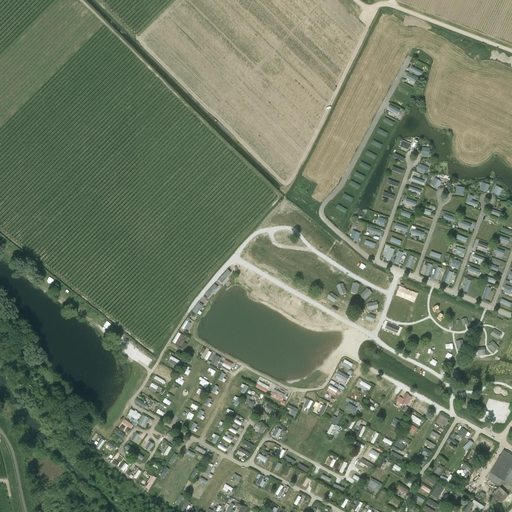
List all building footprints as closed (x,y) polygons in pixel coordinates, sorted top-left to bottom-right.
[(423,71),(412,66),(410,70),(421,76),(423,71)] [(416,79),(408,74),(406,78),(414,83),(416,79)] [(389,105),(387,109),(398,115),(400,111),(389,105)] [(385,118),(383,121),(392,126),(394,123),(385,118)] [(379,129),(377,132),(386,137),(388,134),(379,129)] [(373,140),(371,144),(380,148),(382,145),(373,140)] [(402,142),(400,147),(408,151),(411,145),(402,142)] [(430,150),(422,149),(421,156),(429,157),(430,150)] [(367,151),(365,154),(374,159),(376,156),(367,151)] [(394,154),(393,157),(403,162),(405,159),(394,154)] [(361,162),(359,166),(368,170),(370,167),(361,162)] [(419,164),(417,171),(424,174),(425,172),(427,172),(429,168),(426,167),(419,164)] [(356,172),(354,175),(363,180),(365,177),(356,172)] [(423,185),(424,181),(412,177),(411,181),(423,185)] [(441,182),(435,178),(431,185),(438,188),(441,182)] [(351,181),(349,184),(358,189),(360,186),(351,181)] [(482,183),(480,190),(487,192),(489,185),(482,183)] [(457,186),(456,194),(463,195),(464,188),(457,186)] [(492,193),(499,196),(502,189),(496,186),(492,193)] [(419,195),(421,191),(409,187),(407,191),(419,195)] [(344,194),(342,197),(351,202),(353,199),(344,194)] [(476,207),(478,203),(472,201),(473,196),(469,195),(466,203),(476,207)] [(338,205),(336,208),(345,213),(347,210),(338,205)] [(418,211),(430,215),(431,211),(420,207),(418,211)] [(503,213),(492,209),(490,214),(501,218),(503,213)] [(443,219),(454,223),(456,218),(444,214),(443,219)] [(376,225),(384,227),(386,220),(379,217),(376,225)] [(471,225),(460,221),(458,225),(470,229),(471,225)] [(395,228),(406,232),(407,227),(396,224),(395,228)] [(370,228),(369,232),(380,236),(382,232),(370,228)] [(511,231),(502,228),(501,231),(511,236),(511,234),(511,231)] [(424,233),(412,229),(411,233),(422,237),(424,233)] [(360,234),(353,231),(350,238),(357,240),(360,234)] [(392,238),(390,242),(400,246),(401,242),(392,238)] [(457,247),(455,254),(462,257),(464,250),(457,247)] [(386,259),(390,261),(394,250),(390,248),(386,259)] [(399,251),(394,263),(398,264),(403,253),(399,251)] [(473,255),(472,259),(484,263),(486,259),(473,255)] [(410,256),(406,267),(409,268),(414,257),(410,256)] [(450,267),(457,269),(460,262),(453,259),(450,267)] [(428,277),(432,265),(428,264),(424,275),(428,277)] [(233,266),(224,271),(227,277),(236,273),(233,266)] [(441,269),(437,267),(433,279),(437,280),(441,269)] [(480,275),(481,271),(470,267),(468,271),(480,275)] [(241,269),(238,275),(248,279),(251,274),(241,269)] [(453,273),(449,271),(444,282),(448,284),(453,273)] [(212,284),(218,290),(225,282),(218,276),(212,284)] [(484,276),(483,280),(494,284),(496,280),(484,276)] [(255,288),(261,281),(256,277),(250,284),(255,288)] [(409,293),(411,289),(400,284),(398,288),(409,293)] [(268,297),(273,288),(268,285),(262,294),(268,297)] [(510,295),(511,288),(511,287),(505,285),(503,292),(505,293),(510,295)] [(486,300),(490,289),(486,287),(482,298),(486,300)] [(203,296),(211,301),(216,293),(208,288),(203,296)] [(277,289),(273,299),(279,302),(283,292),(277,289)] [(396,293),(394,297),(405,302),(407,298),(396,293)] [(292,298),(287,306),(293,309),(298,301),(292,298)] [(501,299),(499,303),(509,307),(511,303),(501,299)] [(393,300),(392,304),(403,309),(404,305),(393,300)] [(195,315),(203,306),(199,302),(191,311),(195,315)] [(299,316),(309,319),(313,308),(304,304),(299,316)] [(390,308),(389,312),(399,317),(401,313),(390,308)] [(477,323),(480,316),(469,312),(466,319),(477,323)] [(313,316),(310,323),(316,326),(319,319),(313,316)] [(191,323),(189,322),(190,319),(188,317),(181,327),(186,330),(191,323)] [(350,333),(348,335),(352,341),(361,334),(359,331),(352,336),(350,333)] [(172,342),(179,346),(185,336),(178,332),(172,342)] [(198,356),(201,346),(195,344),(192,354),(198,356)] [(353,355),(356,349),(361,352),(362,348),(353,344),(349,353),(353,355)] [(210,363),(216,366),(221,358),(215,354),(210,363)] [(178,367),(181,361),(171,356),(168,362),(178,367)] [(350,368),(353,363),(344,359),(342,365),(350,368)] [(379,359),(377,363),(387,369),(389,366),(379,359)] [(225,360),(222,366),(230,370),(233,364),(225,360)] [(434,361),(431,367),(439,371),(442,365),(434,361)] [(235,374),(243,377),(247,371),(238,367),(235,374)] [(168,379),(170,375),(159,370),(157,373),(168,379)] [(345,383),(349,376),(338,371),(334,378),(345,383)] [(402,371),(397,380),(402,384),(408,374),(402,371)] [(154,378),(164,384),(166,381),(155,375),(154,378)] [(199,383),(206,388),(210,383),(203,377),(199,383)] [(367,388),(369,389),(371,386),(361,380),(358,386),(365,391),(367,388)] [(258,381),(255,388),(267,392),(269,386),(258,381)] [(152,387),(150,389),(155,392),(159,386),(152,382),(150,386),(152,387)] [(378,391),(386,393),(387,386),(380,384),(378,391)] [(422,384),(418,393),(423,395),(426,390),(428,391),(430,387),(422,384)] [(326,391),(335,395),(336,393),(339,395),(341,390),(329,385),(326,391)] [(271,396),(282,401),(285,394),(274,389),(271,396)] [(355,390),(352,395),(362,401),(365,396),(355,390)] [(296,403),(299,404),(302,396),(295,393),(293,398),(297,400),(296,403)] [(410,407),(412,402),(410,400),(412,396),(405,393),(402,398),(399,396),(397,401),(410,407)] [(249,400),(251,397),(248,395),(244,401),(253,407),(255,403),(249,400)] [(137,398),(134,401),(146,409),(148,406),(137,398)] [(309,409),(313,401),(307,398),(303,407),(309,409)] [(261,407),(273,414),(276,409),(265,401),(261,407)] [(289,405),(288,408),(293,410),(291,414),(296,416),(299,409),(289,405)] [(345,408),(355,413),(356,410),(346,405),(345,408)] [(416,406),(414,410),(424,415),(427,408),(421,405),(420,408),(416,406)] [(499,427),(511,411),(507,407),(494,423),(499,427)] [(138,420),(140,414),(130,409),(128,415),(138,420)] [(337,425),(342,414),(339,412),(337,417),(333,415),(330,421),(337,425)] [(284,425),(289,417),(284,414),(279,422),(284,425)] [(439,414),(437,422),(444,424),(442,429),(446,430),(447,427),(446,426),(449,417),(439,414)] [(412,415),(409,420),(419,425),(422,420),(412,415)] [(130,429),(133,425),(125,419),(122,422),(130,429)] [(351,429),(355,422),(350,419),(345,426),(351,429)] [(257,421),(254,425),(260,429),(258,431),(262,434),(266,427),(257,421)] [(334,427),(338,430),(340,427),(332,423),(327,433),(330,434),(334,427)] [(127,435),(130,430),(122,424),(118,428),(127,435)] [(409,424),(407,429),(414,433),(416,427),(409,424)] [(357,431),(354,430),(353,433),(361,437),(366,427),(360,425),(357,431)] [(466,439),(470,433),(462,427),(458,433),(466,439)] [(113,433),(121,440),(125,437),(116,429),(113,433)] [(376,432),(370,442),(373,444),(379,434),(376,432)] [(448,440),(457,446),(459,443),(453,440),(457,435),(453,432),(448,440)] [(213,433),(212,436),(214,438),(212,441),(216,443),(220,437),(213,433)] [(399,436),(395,445),(402,449),(404,445),(400,442),(402,438),(399,436)] [(384,437),(382,441),(391,445),(393,442),(384,437)] [(476,443),(483,447),(484,443),(487,445),(488,441),(479,437),(476,443)] [(100,438),(96,447),(100,449),(104,440),(100,438)] [(106,445),(114,450),(116,446),(108,442),(106,445)] [(166,444),(161,452),(167,456),(172,447),(166,444)] [(219,444),(217,447),(226,452),(227,449),(219,444)] [(195,450),(204,454),(207,450),(197,445),(195,450)] [(250,456),(251,453),(240,448),(238,451),(250,456)] [(429,457),(432,452),(425,448),(422,453),(429,457)] [(396,455),(404,458),(406,453),(399,449),(396,455)] [(511,456),(503,451),(490,473),(488,480),(500,487),(502,485),(505,484),(505,483),(511,486),(511,456)] [(472,452),(467,464),(474,466),(478,455),(472,452)] [(256,459),(267,462),(269,455),(266,454),(266,456),(258,453),(256,459)] [(326,464),(333,467),(336,460),(329,457),(326,464)] [(300,459),(297,463),(294,462),(292,465),(299,468),(303,460),(300,459)] [(118,468),(124,472),(128,465),(123,461),(118,468)] [(210,475),(213,465),(207,462),(203,472),(210,475)] [(440,464),(434,474),(438,477),(445,467),(440,464)] [(133,477),(136,479),(142,471),(139,469),(133,477)] [(265,484),(261,482),(265,477),(259,474),(254,482),(262,488),(265,484)] [(441,475),(439,478),(448,484),(453,476),(450,474),(447,478),(441,475)] [(145,488),(149,490),(156,477),(153,475),(145,488)] [(370,482),(368,486),(378,492),(383,484),(370,477),(368,482),(370,482)] [(187,489),(190,490),(195,482),(186,478),(184,481),(190,484),(187,489)] [(197,495),(202,485),(198,483),(193,492),(197,495)] [(222,490),(230,494),(233,486),(226,483),(222,490)] [(499,487),(492,494),(501,503),(508,495),(499,487)] [(167,488),(162,496),(166,498),(171,490),(167,488)] [(456,491),(453,499),(459,501),(461,494),(456,491)] [(301,501),(303,497),(298,495),(294,504),(297,505),(299,500),(301,501)] [(187,511),(190,506),(189,505),(190,502),(186,500),(181,511),(184,511),(187,511)] [(357,500),(353,510),(358,511),(363,503),(357,500)] [(463,511),(474,511),(476,510),(478,511),(480,511),(484,506),(473,500),(472,502),(470,501),(463,511)] [(232,503),(225,511),(229,511),(235,505),(232,503)]
